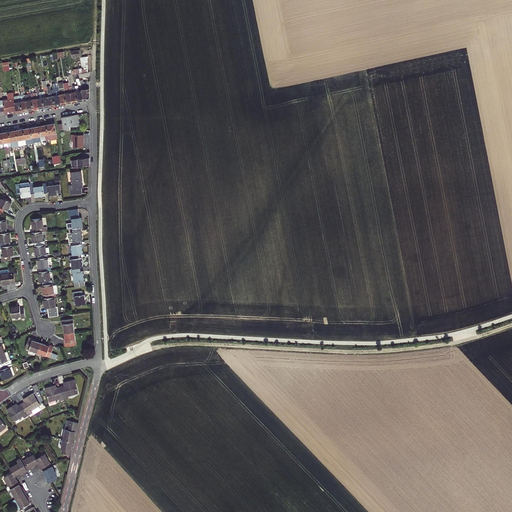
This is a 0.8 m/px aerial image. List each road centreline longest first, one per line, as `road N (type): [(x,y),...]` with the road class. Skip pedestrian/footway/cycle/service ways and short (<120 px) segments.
road 1 (track): [(128,356),(182,344),(387,350),(447,344),(511,324)]
road 2 (residential): [(93,201),(94,105),(0,122)]
road 3 (residential): [(99,359),(93,201)]
road 4 (residential): [(99,359),(64,511)]
road 5 (residential): [(93,201),(36,207),(17,218),(29,289)]
